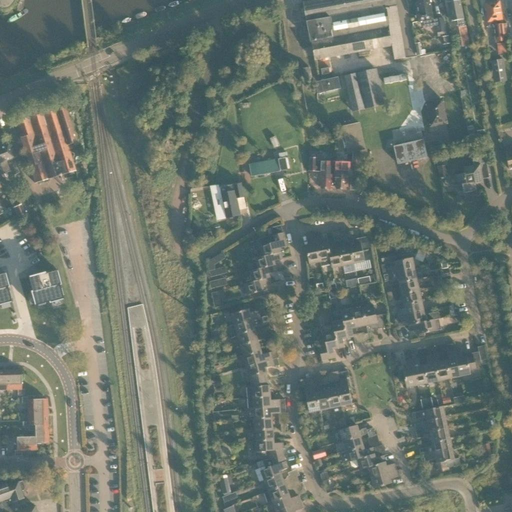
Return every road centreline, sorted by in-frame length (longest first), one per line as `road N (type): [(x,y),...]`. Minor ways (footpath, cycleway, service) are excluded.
road 1 (residential): [(293,374),(350,362),(369,348),(471,333),(461,244)]
road 2 (unclassified): [(0,105),(251,0)]
road 3 (residential): [(408,492),(348,504),(324,498),(297,427),(293,374)]
road 4 (residential): [(287,207),(369,210),(461,244)]
road 5 (unclassified): [(74,461),(63,369),(36,343),(0,337)]
road 6 (residential): [(293,374),(302,288),(293,232)]
